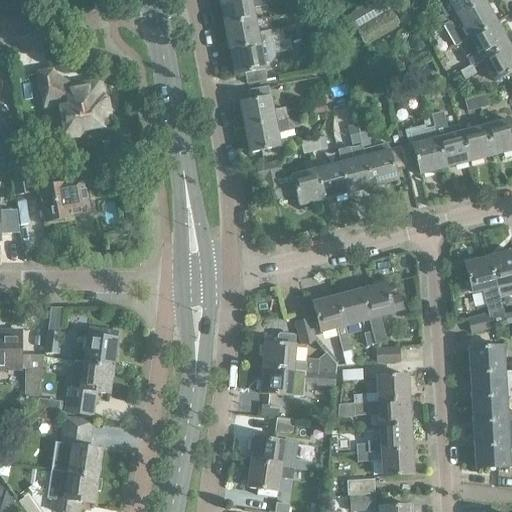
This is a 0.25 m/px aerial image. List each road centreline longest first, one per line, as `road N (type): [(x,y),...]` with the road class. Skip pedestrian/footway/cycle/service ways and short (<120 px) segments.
road 1 (residential): [(450,511),(429,227)]
road 2 (residential): [(232,275),(224,178),(189,0)]
road 3 (secondary): [(198,279),(155,21)]
road 4 (residential): [(206,511),(232,275)]
road 5 (secondary): [(174,511),(197,374),(198,279)]
road 6 (residential): [(167,282),(138,511)]
road 7 (residential): [(232,275),(429,227)]
road 8 (residential): [(0,283),(167,282)]
